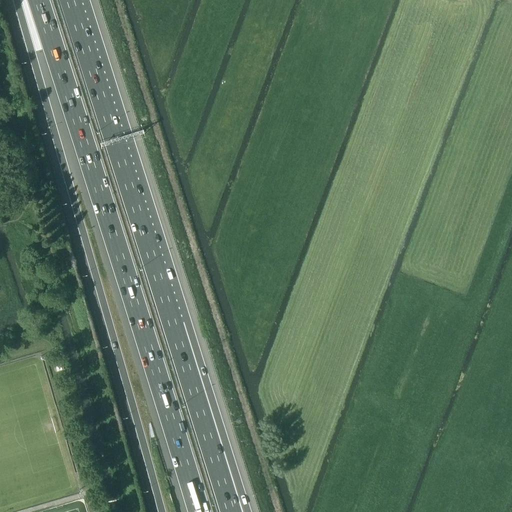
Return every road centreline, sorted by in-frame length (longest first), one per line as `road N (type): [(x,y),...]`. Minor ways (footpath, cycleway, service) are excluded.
road 1 (motorway): [(39,0),(199,511)]
road 2 (motorway): [(228,508),(70,0)]
road 3 (motorway): [(20,0),(157,511)]
